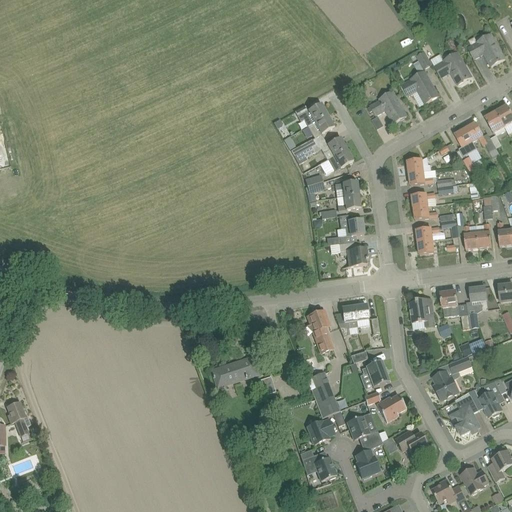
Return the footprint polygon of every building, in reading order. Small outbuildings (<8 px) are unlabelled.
[(505,61),(500,52),(491,36),(478,44),(478,45),(469,50),(475,61),(484,55),(492,68),(505,61)] [(432,67),(425,54),(424,51),(415,56),(424,71),(432,67)] [(445,63),(441,56),(430,62),(435,69),(441,79),(451,74),(458,87),(472,79),(467,70),(458,55),(445,62),(445,63)] [(403,88),(404,89),(408,98),(418,92),(425,105),(439,98),(434,89),(425,74),(412,81),(413,82),(403,88)] [(381,102),(371,108),(368,110),(370,114),(374,112),(376,117),(386,112),(394,125),(407,118),(393,94),(380,101),(381,102)] [(302,117),(304,121),(311,117),(315,124),(328,117),(321,105),(309,112),(306,107),(295,113),(298,119),(302,117)] [(511,114),(508,107),(496,114),(505,129),(511,125),(511,114)] [(505,129),(496,114),(485,120),(494,136),(505,129)] [(308,129),(314,139),(322,135),(322,136),(335,129),(328,117),(315,124),(308,129)] [(379,131),(386,127),(381,117),(374,121),(379,131)] [(278,131),(282,128),(283,125),(280,121),(274,124),(278,131)] [(484,147),(485,147),(489,154),(497,150),(491,140),(488,135),(484,138),(477,125),(466,131),(473,144),(480,140),(484,147)] [(455,137),(460,146),(467,157),(471,155),(467,148),(473,144),(466,131),(455,137)] [(502,147),(501,146),(496,137),(491,140),(497,150),(502,147)] [(328,146),(328,147),(321,151),(323,155),(327,162),(320,166),(347,151),(341,139),(328,146)] [(291,152),(294,159),(306,152),(316,146),(313,140),(302,146),(291,152)] [(442,156),(450,152),(452,156),(457,153),(453,145),(440,152),(442,156)] [(306,152),(294,159),(299,166),(307,161),(306,159),(319,152),(316,146),(306,152)] [(347,151),(320,166),(326,177),(333,173),(334,174),(335,173),(334,173),(341,170),(354,163),(347,151)] [(457,153),(450,157),(455,165),(462,161),(457,153)] [(408,163),(409,176),(431,173),(430,166),(428,167),(428,159),(423,162),(423,161),(408,163)] [(470,159),(463,162),(470,174),(477,171),(470,159)] [(437,183),(436,179),(436,172),(431,173),(409,176),(411,188),(425,186),(434,184),(437,183)] [(323,184),(321,176),(305,181),(308,189),(323,184)] [(438,183),(439,189),(452,188),(452,186),(452,181),(438,183)] [(358,183),(348,184),(343,185),(336,186),(337,200),(359,197),(358,183)] [(323,184),(308,189),(310,196),(325,191),(323,184)] [(454,188),(439,190),(439,194),(440,196),(454,194),(454,188)] [(414,210),(428,208),(437,207),(435,195),(412,198),(414,210)] [(359,197),(337,200),(339,212),(347,211),(347,212),(361,210),(359,197)] [(484,209),(485,221),(493,221),(491,198),(484,199),(485,208),(484,209)] [(500,212),(499,199),(498,198),(491,198),(493,221),(493,213),(500,212)] [(429,215),(428,208),(414,210),(416,222),(430,220),(438,219),(438,214),(429,215)] [(337,218),(336,211),(321,213),(322,220),(337,218)] [(456,215),(458,228),(465,227),(463,215),(456,215)] [(340,219),(341,231),(337,231),(338,239),(327,240),(328,247),(330,247),(356,244),(355,237),(364,236),(362,221),(349,222),(349,218),(340,219)] [(442,229),(443,231),(452,229),(457,229),(458,229),(458,228),(457,222),(448,223),(442,224),(442,229)] [(511,247),(511,236),(511,232),(504,233),(503,224),(498,225),(499,239),(500,249),(511,247)] [(485,234),(478,235),(479,251),(492,250),(490,226),(485,226),(485,234)] [(464,228),(465,242),(466,252),(479,251),(478,235),(471,236),(470,228),(464,228)] [(417,232),(418,244),(433,242),(432,235),(440,234),(440,229),(431,230),(417,232)] [(435,255),(433,245),(433,242),(418,244),(420,257),(435,255)] [(357,244),(356,244),(330,247),(331,256),(340,254),(340,258),(348,257),(350,269),(367,267),(366,263),(368,263),(366,250),(358,251),(357,244)] [(511,286),(499,288),(501,305),(511,303),(511,286)] [(470,291),(472,301),(472,304),(482,303),(482,308),(482,312),(489,311),(487,299),(486,289),(470,291)] [(460,317),(459,308),(458,303),(456,293),(441,295),(443,310),(444,310),(445,319),(460,317)] [(410,306),(411,315),(413,325),(426,324),(426,328),(435,327),(435,323),(433,313),(427,314),(426,301),(417,303),(417,305),(410,306)] [(369,321),(368,316),(366,306),(355,308),(357,322),(369,321)] [(355,308),(343,310),(343,315),(345,324),(339,325),(339,324),(338,324),(338,326),(344,339),(350,336),(349,330),(358,329),(357,322),(355,308)] [(325,329),(330,328),(327,320),(325,320),(322,313),(308,318),(311,328),(321,355),(333,351),(325,329)] [(511,334),(511,320),(509,314),(503,317),(511,335),(511,334)] [(471,316),(472,330),(479,329),(478,315),(476,316),(471,316)] [(470,331),(468,317),(461,318),(463,332),(470,331)] [(374,336),(380,335),(378,319),(371,321),(374,336)] [(438,329),(442,339),(444,338),(444,339),(451,337),(450,335),(447,326),(438,329)] [(494,348),(492,341),(485,343),(488,350),(494,348)] [(474,355),(469,344),(460,348),(465,359),(474,355)] [(352,358),(354,365),(368,361),(366,353),(352,358)] [(469,358),(450,366),(454,376),(473,369),(469,358)] [(212,373),(214,378),(218,390),(258,377),(255,369),(252,360),(212,373)] [(373,389),(390,383),(387,375),(388,375),(386,370),(383,362),(366,369),(373,389)] [(356,365),(350,367),(353,374),(358,371),(356,365)] [(420,375),(427,372),(425,366),(417,369),(420,375)] [(439,392),(437,393),(442,403),(460,394),(458,395),(455,389),(457,388),(452,379),(451,380),(447,373),(433,380),(439,392)] [(324,375),(312,380),(316,390),(311,392),(317,406),(334,399),(324,375)] [(264,397),(276,393),(271,378),(259,382),(264,397)] [(495,383),(502,396),(507,393),(501,380),(495,383)] [(503,397),(502,396),(495,383),(484,388),(489,396),(485,398),(486,400),(480,403),(489,420),(493,418),(495,419),(499,416),(499,414),(503,412),(497,401),(503,397)] [(364,399),(367,407),(381,402),(378,394),(364,399)] [(398,396),(391,401),(390,399),(377,407),(387,424),(399,417),(398,415),(406,410),(398,396)] [(479,412),(472,399),(471,397),(462,402),(457,405),(461,413),(451,418),(454,422),(451,423),(455,430),(457,429),(462,438),(471,433),(472,436),(479,432),(478,430),(480,429),(473,415),(479,412)] [(317,406),(323,420),(333,416),(339,413),(334,399),(317,406)] [(9,417),(12,425),(16,424),(23,444),(31,441),(26,429),(31,426),(28,418),(26,419),(20,404),(8,409),(11,417),(9,417)] [(366,437),(369,444),(380,439),(378,432),(371,415),(363,418),(355,421),(354,420),(348,422),(349,423),(347,424),(354,442),(359,440),(366,437)] [(345,425),(343,420),(336,422),(338,428),(345,425)] [(335,436),(329,421),(323,424),(322,423),(308,429),(312,439),(311,440),(313,446),(314,445),(315,447),(324,443),(323,441),(335,436)] [(413,455),(414,458),(422,453),(420,451),(428,446),(420,434),(413,438),(410,432),(395,441),(402,453),(409,450),(412,456),(413,455)] [(369,444),(372,451),(383,446),(382,444),(380,439),(369,444)] [(386,444),(389,453),(397,450),(394,441),(386,444)] [(303,462),(314,458),(311,452),(300,456),(303,462)] [(373,459),(371,452),(365,454),(356,458),(358,465),(356,465),(362,480),(364,480),(364,481),(370,478),(370,477),(380,473),(374,458),(373,459)] [(488,469),(496,484),(505,480),(502,473),(511,467),(511,458),(509,452),(504,455),(502,452),(496,456),(497,458),(492,461),(494,465),(488,469)] [(314,465),(321,483),(330,480),(330,481),(336,479),(336,477),(337,477),(330,459),(314,465)] [(478,475),(476,472),(475,470),(461,477),(471,497),(485,490),(484,488),(490,485),(483,472),(478,475)] [(460,488),(453,492),(447,481),(440,485),(442,487),(433,492),(440,506),(448,502),(450,506),(457,502),(459,505),(467,501),(460,488)] [(499,494),(492,498),(497,507),(504,503),(499,494)]
